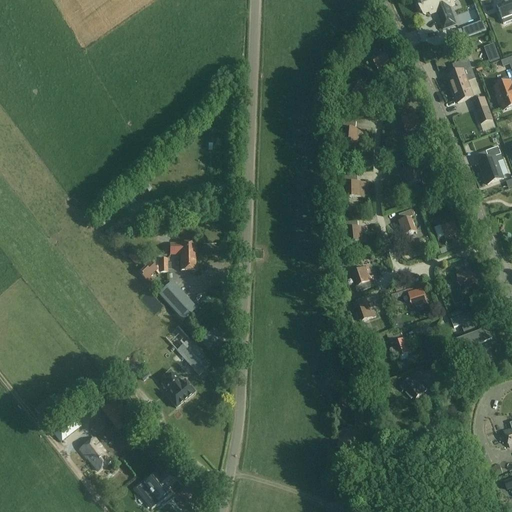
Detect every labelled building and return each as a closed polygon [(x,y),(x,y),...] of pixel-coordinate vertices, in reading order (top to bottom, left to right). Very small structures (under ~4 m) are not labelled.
[(443,30),(456,25),(450,7),(454,6),(453,3),(455,2),(454,0),(418,0),(420,4),(417,5),(420,11),(423,10),(424,15),(430,13),(431,15),(437,13),(443,30)] [(511,7),(500,13),(507,29),(511,26),(511,7)] [(482,22),(470,26),(462,29),(466,39),(474,36),(486,31),(482,22)] [(455,33),(458,40),(463,37),(461,31),(455,33)] [(379,45),(368,53),(370,57),(382,49),(379,45)] [(380,74),(385,70),(384,69),(387,67),(389,70),(394,68),(383,50),(370,58),(380,74)] [(490,64),(500,60),(497,53),(487,56),(490,64)] [(447,77),(452,90),(468,85),(468,83),(475,80),(471,68),(447,77)] [(363,102),(366,96),(364,95),(366,92),(369,94),(371,89),(354,80),(347,93),(363,102)] [(510,83),(496,89),(498,95),(496,96),(499,104),(501,103),(504,111),(511,108),(511,86),(511,87),(510,83)] [(468,85),(452,90),(458,104),(473,98),(468,85)] [(472,103),(480,126),(492,121),(484,99),(472,103)] [(422,115),(416,117),(413,109),(409,111),(410,114),(407,116),(406,114),(400,116),(406,133),(420,128),(420,129),(426,127),(422,115)] [(465,125),(468,132),(478,129),(475,121),(465,125)] [(363,135),(364,130),(344,128),(342,143),(360,145),(361,138),(359,138),(359,135),(363,135)] [(503,155),(501,150),(491,153),(493,158),(487,160),(492,174),(501,171),(496,157),(503,155)] [(436,156),(430,152),(426,160),(432,164),(436,156)] [(402,164),(405,170),(397,173),(398,178),(402,176),(403,180),(401,180),(404,187),(420,181),(416,167),(416,166),(414,160),(402,164)] [(345,183),(346,183),(346,198),(364,197),(364,191),(362,191),(362,187),(366,187),(366,182),(358,183),(357,177),(345,177),(345,183)] [(129,190),(119,195),(123,202),(132,197),(129,190)] [(399,216),(401,221),(393,224),(395,228),(398,227),(400,230),(398,231),(400,237),(417,231),(412,217),(413,217),(411,211),(399,216)] [(453,218),(439,224),(445,241),(452,238),(451,236),(454,235),(456,239),(460,237),(457,230),(463,228),(459,216),(453,218)] [(346,229),(347,229),(348,244),(366,242),(365,235),(363,236),(363,232),(367,232),(366,227),(358,228),(358,222),(345,223),(346,229)] [(163,226),(149,232),(149,233),(156,237),(166,233),(163,226)] [(170,256),(180,256),(181,271),(195,271),(195,244),(170,244),(170,256)] [(133,252),(128,257),(134,264),(139,259),(133,252)] [(154,260),(150,263),(149,262),(138,272),(149,284),(153,280),(150,277),(157,270),(156,269),(159,266),(159,274),(168,275),(168,270),(170,270),(170,263),(168,263),(168,260),(154,260)] [(351,273),(356,287),(355,287),(357,294),(370,289),(368,283),(375,281),(373,274),(369,276),(368,272),(370,272),(368,267),(351,273)] [(455,273),(461,290),(475,286),(469,267),(465,268),(466,272),(462,273),(462,271),(455,273)] [(197,309),(172,282),(158,295),(182,322),(197,309)] [(407,291),(412,308),(427,304),(421,284),(416,286),(417,290),(414,291),(413,289),(407,291)] [(359,323),(376,317),(374,311),(372,312),(371,308),(374,307),(373,303),(354,309),(359,323)] [(454,329),(472,322),(469,314),(451,321),(454,329)] [(212,364),(178,327),(165,339),(194,371),(192,373),(198,380),(201,378),(199,376),(212,364)] [(220,336),(213,329),(201,342),(209,349),(220,336)] [(475,331),(465,335),(466,339),(454,343),(458,353),(460,352),(460,353),(479,350),(477,346),(492,340),(488,331),(476,335),(475,331)] [(411,337),(403,340),(401,335),(389,339),(391,344),(392,344),(397,358),(414,352),(412,346),(410,346),(409,343),(413,342),(411,337)] [(170,371),(164,376),(167,381),(162,385),(169,394),(167,396),(166,396),(166,397),(167,397),(175,408),(176,409),(177,408),(194,394),(195,393),(194,392),(185,382),(186,381),(185,381),(184,381),(182,384),(174,375),(174,376),(170,371)] [(419,378),(413,383),(409,379),(399,387),(403,392),(404,391),(414,402),(427,390),(423,385),(421,387),(419,384),(422,381),(419,378)] [(118,432),(135,419),(121,401),(120,402),(109,387),(92,400),(118,432)] [(121,401),(135,419),(144,430),(156,421),(133,392),(121,401)] [(69,410),(67,407),(62,401),(60,403),(55,395),(34,410),(47,427),(69,410)] [(370,424),(372,413),(357,409),(354,421),(370,424)] [(51,431),(61,443),(81,427),(71,415),(51,431)] [(338,449),(356,454),(360,435),(355,433),(356,428),(349,426),(347,432),(342,430),(338,449)] [(170,447),(159,433),(152,439),(163,453),(170,447)] [(95,439),(79,450),(86,460),(88,459),(97,472),(110,462),(103,452),(104,451),(95,439)] [(142,445),(147,451),(155,445),(150,439),(142,445)] [(155,445),(147,451),(157,463),(165,457),(155,445)] [(159,478),(157,475),(145,485),(158,501),(163,498),(165,498),(169,496),(169,493),(170,492),(167,487),(176,480),(169,471),(159,478)]
